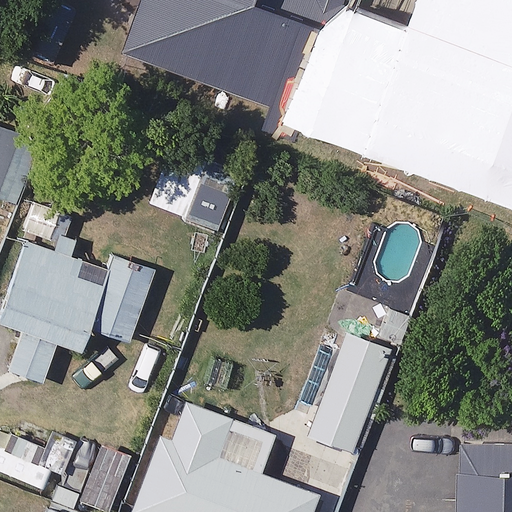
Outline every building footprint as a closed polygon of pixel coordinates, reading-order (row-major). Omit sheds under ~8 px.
[(511,0),(128,0),(99,79),(511,228),(511,0)] [(38,137),(0,123),(0,195),(14,200),(38,137)] [(241,174),(200,158),(176,218),(217,235),(241,174)] [(107,267),(26,236),(0,304),(0,316),(22,325),(7,365),(41,378),(56,337),(78,346),(87,323),(127,338),(153,267),(112,252),(107,267)] [(396,348),(345,330),(309,432),(360,451),(396,348)] [(228,419),(175,397),(130,508),(140,511),(307,511),(315,494),(214,453),(228,419)] [(511,511),(511,438),(465,438),(463,511),(511,511)] [(124,455),(74,441),(60,490),(110,504),(124,455)]
